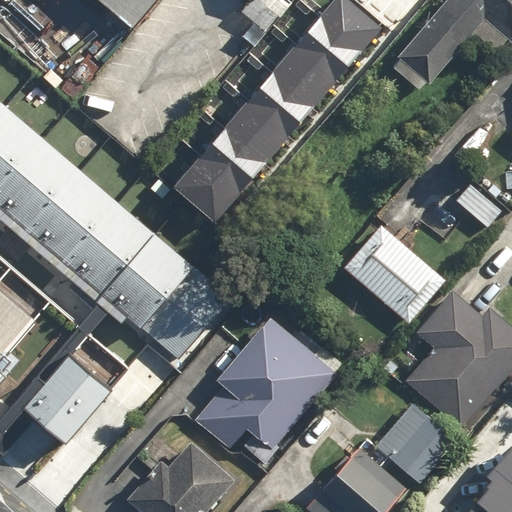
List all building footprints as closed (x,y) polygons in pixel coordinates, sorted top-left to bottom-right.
[(151,0),(93,0),(126,29),(151,0)] [(358,0),(354,6),(386,34),(417,0),(358,0)] [(496,53),(506,41),(511,46),(511,0),(445,0),(395,58),(399,61),(392,69),(421,95),(475,34),(496,53)] [(246,87),(192,151),(247,196),(297,137),(270,114),(273,110),(246,87)] [(0,98),(0,219),(172,366),(231,296),(0,98)] [(171,167),(191,146),(176,133),(156,154),(171,167)] [(415,213),(447,239),(466,215),(482,227),(498,206),(450,169),(415,213)] [(444,281),(377,228),(344,270),(411,322),(444,281)] [(0,291),(0,367),(38,324),(0,291)] [(454,293),(416,338),(432,351),(406,382),(463,429),(511,370),(511,327),(488,308),(482,316),(454,293)] [(269,320),(191,423),(232,454),(247,433),(274,453),(336,371),(269,320)] [(68,348),(17,404),(74,457),(126,400),(68,348)] [(420,484),(452,444),(407,409),(375,449),(420,484)] [(168,464),(162,459),(125,504),(134,511),(207,511),(233,482),(186,443),(168,464)] [(304,509),(307,511),(386,511),(406,489),(358,447),(304,509)]
